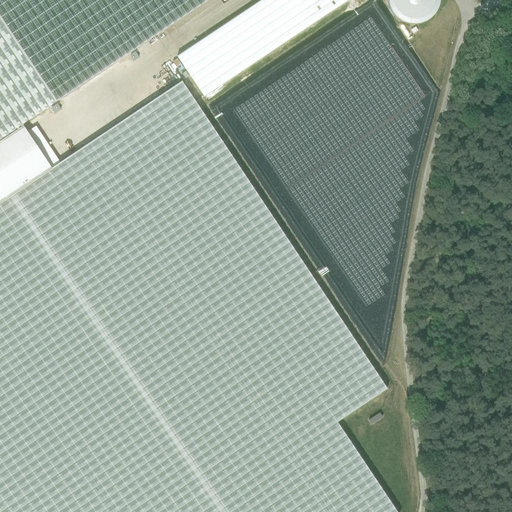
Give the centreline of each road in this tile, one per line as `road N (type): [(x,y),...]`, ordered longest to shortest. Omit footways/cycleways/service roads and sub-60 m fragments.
road 1 (unclassified): [(415,511),(420,497),(400,308),(454,48),(492,0)]
road 2 (unknown): [(237,0),(36,144)]
